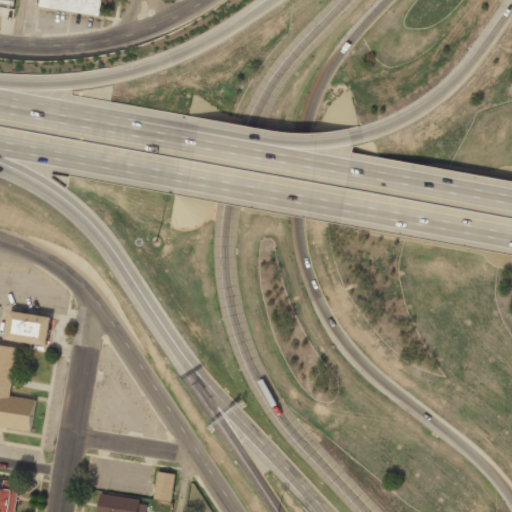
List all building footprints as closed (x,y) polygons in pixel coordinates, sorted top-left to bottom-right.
[(42,0),(41,11),(102,20),(105,0),(42,0)] [(9,310),(4,339),(47,346),(50,329),(54,330),(56,317),(9,310)] [(0,343),(0,426),(32,432),(37,400),(10,396),(18,347),(0,343)] [(153,499),(171,501),(175,474),(157,471),(153,499)] [(0,489),(0,511),(15,511),(19,482),(3,481),(2,490),(0,489)] [(100,495),(97,511),(145,511),(147,500),(100,495)]
